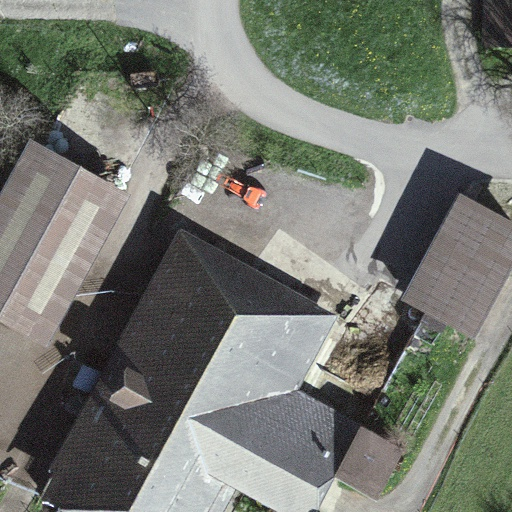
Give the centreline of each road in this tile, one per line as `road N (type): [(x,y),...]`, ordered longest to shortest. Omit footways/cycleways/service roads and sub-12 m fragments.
road 1 (unclassified): [(511,157),(380,145),(281,111),(225,46),(218,0)]
road 2 (track): [(511,101),(463,153),(463,0)]
road 3 (track): [(218,22),(117,4),(0,3)]
